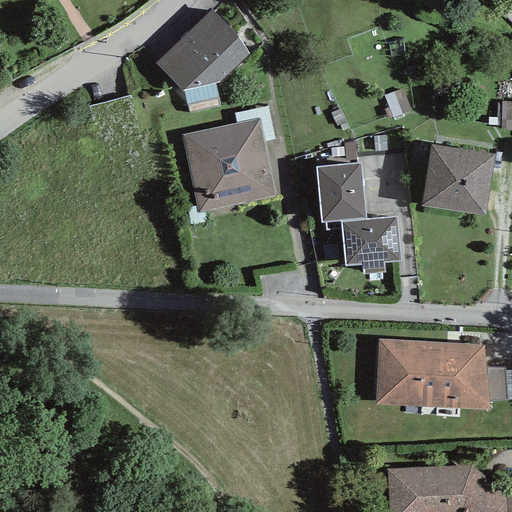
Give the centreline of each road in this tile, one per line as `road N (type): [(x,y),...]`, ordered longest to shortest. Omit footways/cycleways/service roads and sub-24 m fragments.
road 1 (residential): [(511,321),(0,291)]
road 2 (unclassified): [(176,0),(0,126)]
